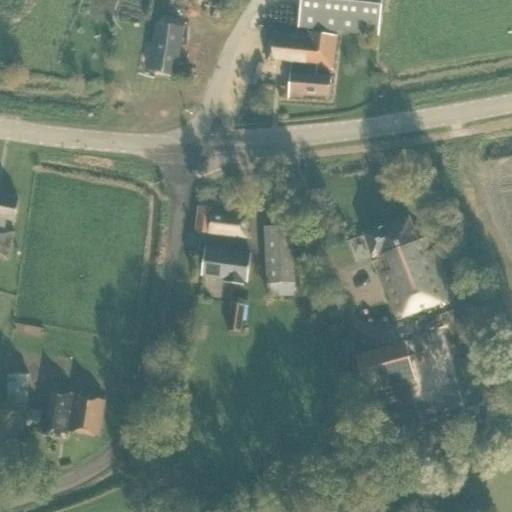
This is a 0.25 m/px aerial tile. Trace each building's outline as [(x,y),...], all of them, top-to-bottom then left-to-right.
[(271,35),(267,65),(291,68),(289,99),(304,100),(304,97),(330,99),(331,78),(317,77),(317,71),(332,73),(338,34),(379,39),(384,0),(303,0),(300,28),(309,29),(308,40),(271,35)] [(149,71),(176,76),(184,30),(157,25),(149,71)] [(16,233),(5,231),(7,220),(14,222),(18,201),(0,197),(0,258),(10,261),(16,233)] [(196,234),(210,235),(244,238),(246,217),(213,214),(213,209),(199,208),(196,234)] [(374,260),(375,260),(397,320),(453,299),(435,250),(431,251),(426,239),(418,242),(409,219),(364,236),(374,260)] [(265,229),(267,283),(294,283),(292,228),(265,229)] [(205,249),(202,277),(226,280),(225,284),(245,286),(245,282),(249,283),(252,254),(228,251),(205,249)] [(295,289),(308,289),(307,271),(295,271),(295,289)] [(227,330),(242,332),(245,305),(231,303),(227,330)] [(357,341),(347,346),(350,354),(361,351),(357,341)] [(356,356),(367,396),(416,383),(404,343),(356,356)] [(7,376),(6,431),(38,431),(41,414),(26,414),(27,377),(7,376)] [(68,433),(98,439),(105,401),(45,390),(41,413),(45,414),(42,435),(60,438),(60,434),(67,435),(68,433)]
